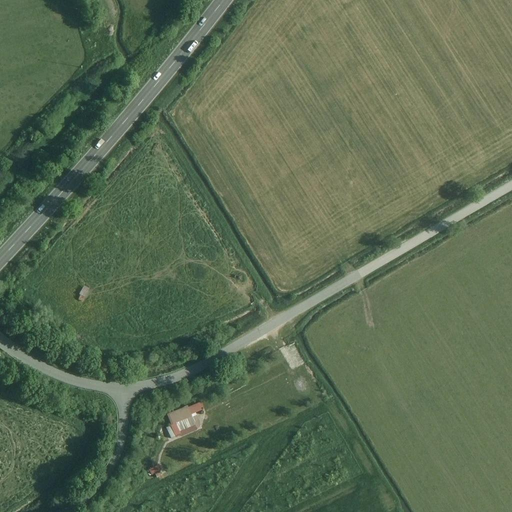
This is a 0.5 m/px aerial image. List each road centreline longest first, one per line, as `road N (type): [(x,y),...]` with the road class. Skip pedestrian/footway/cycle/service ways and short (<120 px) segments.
road 1 (unclassified): [(511,183),(188,374),(122,389)]
road 2 (primary): [(0,259),(225,0)]
road 3 (residential): [(67,511),(99,487),(117,458),(122,389)]
road 4 (unclassified): [(122,389),(46,370),(0,340)]
